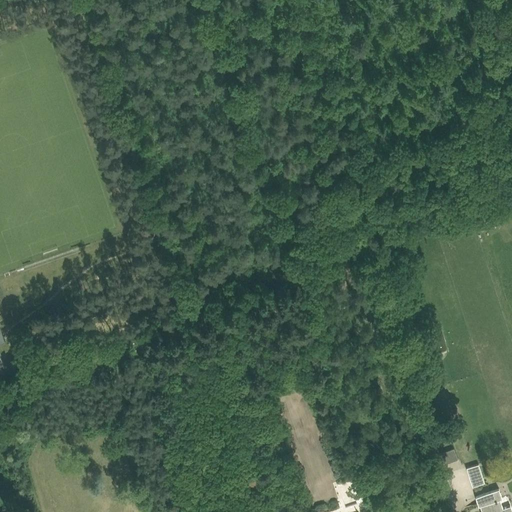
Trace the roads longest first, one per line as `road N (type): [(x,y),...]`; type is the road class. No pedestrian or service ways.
road 1 (track): [(368,250),(48,356),(0,385)]
road 2 (track): [(437,457),(368,250)]
road 3 (track): [(511,202),(368,250)]
